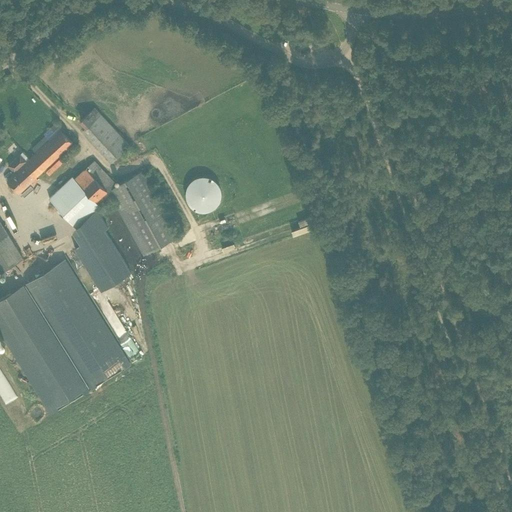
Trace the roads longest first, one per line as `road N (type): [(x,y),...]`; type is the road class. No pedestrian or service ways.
road 1 (track): [(511,511),(368,108)]
road 2 (unclassified): [(173,0),(298,65),(343,57)]
road 3 (unclassified): [(355,9),(511,4)]
road 4 (unclassified): [(0,72),(108,0)]
